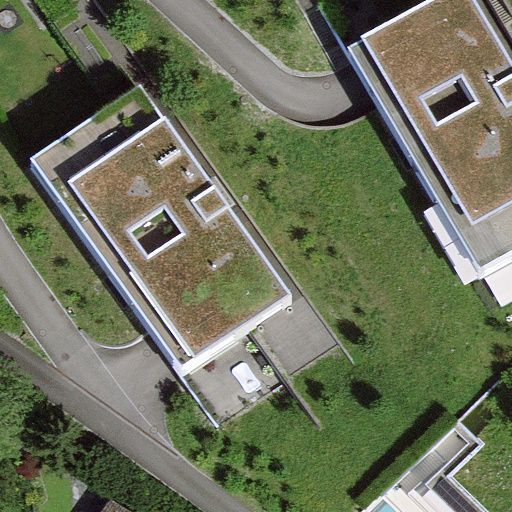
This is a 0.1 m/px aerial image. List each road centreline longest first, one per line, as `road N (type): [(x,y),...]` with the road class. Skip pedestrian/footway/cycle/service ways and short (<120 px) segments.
road 1 (residential): [(117,432),(0,262)]
road 2 (residential): [(173,0),(249,69),(286,88),(340,71)]
road 3 (residential): [(237,511),(117,432)]
road 4 (residential): [(117,432),(0,350)]
